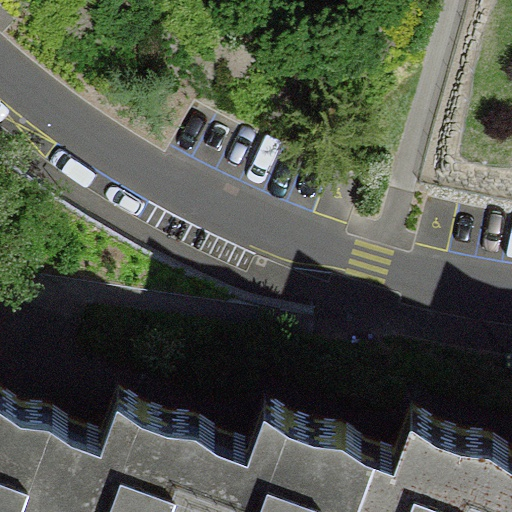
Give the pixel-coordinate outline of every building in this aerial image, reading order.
[(101,424),(80,416),(47,511),(198,511),(229,425),(195,405),(171,403),(142,394),(118,376),(101,424)] [(0,511),(47,511),(80,416),(49,397),(23,394),(0,378),(0,511)] [(249,432),(229,425),(198,511),(348,511),(376,434),(343,415),(316,412),(287,401),(266,386),(249,432)] [(396,442),(376,434),(348,511),(498,511),(511,473),(511,437),(492,424),(468,423),(437,412),(413,395),(396,442)] [(511,511),(511,473),(498,511),(511,511)]
